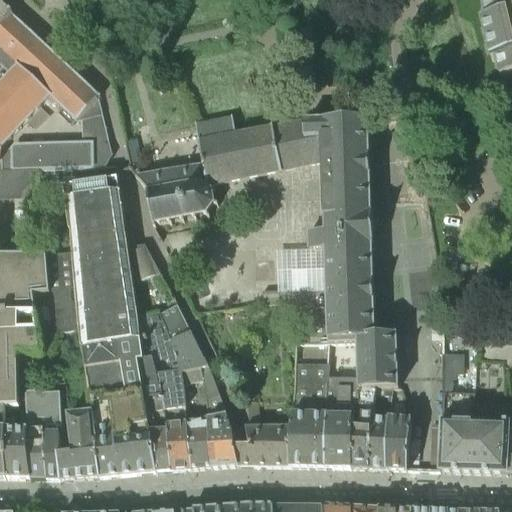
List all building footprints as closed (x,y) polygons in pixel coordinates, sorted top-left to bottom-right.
[(511,0),(498,0),(482,4),(486,23),(481,24),(491,63),(496,63),(500,81),(511,78),(511,0)] [(0,173),(40,172),(95,171),(95,173),(117,172),(109,139),(99,103),(101,101),(13,19),(14,17),(12,15),(11,16),(1,7),(2,6),(0,4),(0,173)] [(204,168),(209,189),(283,175),(283,174),(323,164),(325,234),(308,234),(309,252),(325,252),(326,291),(279,291),(279,295),(281,295),(281,306),(300,302),(298,348),(329,348),(329,349),(358,348),(359,388),(359,394),(377,393),(400,392),(398,337),(377,338),(374,250),(375,250),(375,215),(373,215),(370,123),(305,125),(236,137),(234,120),(197,127),(204,168)] [(214,193),(209,189),(204,168),(135,179),(148,195),(154,228),(208,218),(216,207),(214,193)] [(0,202),(15,202),(36,202),(42,201),(40,172),(0,173),(0,202)] [(118,181),(63,189),(70,233),(71,233),(73,256),(80,333),(86,372),(91,399),(91,400),(94,414),(92,415),(101,481),(157,476),(144,402),(162,400),(159,381),(158,379),(155,366),(143,320),(140,321),(133,279),(132,279),(129,250),(118,181)] [(317,260),(301,261),(301,248),(279,248),(281,288),(318,287),(317,260)] [(47,258),(52,297),(35,298),(39,340),(80,333),(73,256),(47,258)] [(18,357),(41,356),(39,340),(35,298),(52,297),(47,258),(0,257),(0,482),(11,483),(6,432),(6,409),(20,409),(19,386),(18,357)] [(203,372),(209,371),(190,331),(181,314),(163,324),(182,377),(203,372)] [(173,475),(192,473),(182,377),(163,324),(160,315),(143,320),(155,366),(170,363),(174,376),(158,379),(159,381),(162,400),(164,416),(179,413),(180,426),(166,429),(173,475)] [(439,468),(440,473),(440,475),(484,477),(511,478),(511,398),(487,398),(476,397),(454,396),(453,382),(457,381),(456,377),(465,377),(465,358),(444,357),(444,422),(441,423),(441,429),(439,468)] [(289,471),(326,472),(328,386),(329,367),(296,366),(291,431),(289,471)] [(213,472),(240,470),(234,438),(209,371),(203,372),(213,472)] [(192,473),(213,472),(203,372),(182,377),(192,473)] [(326,472),(352,472),(352,408),(359,408),(359,394),(359,388),(328,386),(326,472)] [(352,472),(370,473),(373,420),(377,393),(359,394),(359,408),(352,408),(352,472)] [(33,483),(50,484),(45,397),(45,395),(27,396),(28,433),(33,483)] [(65,484),(64,458),(62,439),(55,439),(55,431),(62,431),(62,397),(45,397),(50,484),(61,484),(62,484),(65,484)] [(157,476),(173,475),(166,429),(164,416),(162,400),(144,402),(157,476)] [(255,470),(289,471),(291,431),(275,431),(261,431),(259,404),(239,406),(249,431),(246,431),(255,470)] [(101,481),(92,415),(91,414),(68,417),(73,456),(64,458),(65,484),(100,482),(101,481)] [(370,473),(387,473),(389,421),(373,420),(370,473)] [(408,472),(409,466),(412,428),(413,422),(389,421),(387,473),(408,474),(408,472)] [(33,483),(28,433),(21,433),(6,432),(11,483),(33,483)]
